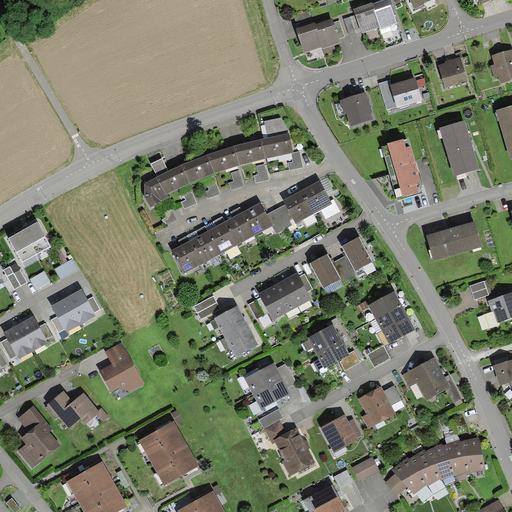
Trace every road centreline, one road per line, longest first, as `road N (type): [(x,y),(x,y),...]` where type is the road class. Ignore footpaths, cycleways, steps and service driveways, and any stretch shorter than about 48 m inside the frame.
road 1 (residential): [(0,219),(158,136),(298,88)]
road 2 (residential): [(341,161),(167,239)]
road 3 (track): [(93,165),(0,9)]
road 4 (residential): [(298,88),(466,32)]
road 5 (residential): [(453,335),(300,416)]
road 6 (residential): [(511,190),(392,230)]
road 7 (residential): [(453,335),(392,230)]
